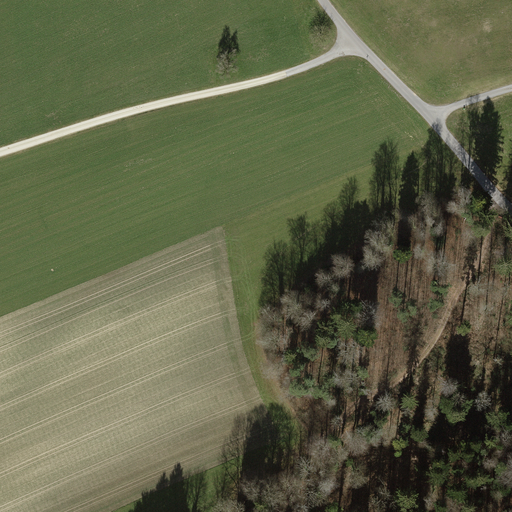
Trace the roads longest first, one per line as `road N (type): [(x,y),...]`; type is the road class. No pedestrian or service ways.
road 1 (track): [(0,156),(131,113),(297,73),(356,44)]
road 2 (track): [(500,199),(430,344),(395,382),(349,409),(313,457)]
road 3 (tertiary): [(511,209),(322,0)]
